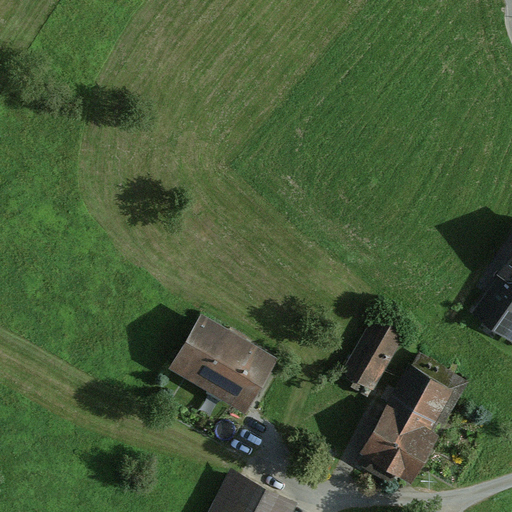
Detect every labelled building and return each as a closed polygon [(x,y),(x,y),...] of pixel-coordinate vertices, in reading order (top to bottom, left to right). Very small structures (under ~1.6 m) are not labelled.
[(511,244),(496,267),(500,270),(472,309),(511,337),(511,244)] [(403,329),(379,315),(349,369),(373,383),(403,329)] [(273,355),(204,317),(176,368),(246,405),(273,355)] [(416,360),(451,377),(456,366),(421,350),(416,360)] [(460,392),(413,366),(366,451),(412,477),(460,392)] [(280,511),(287,500),(234,472),(213,511),(280,511)]
